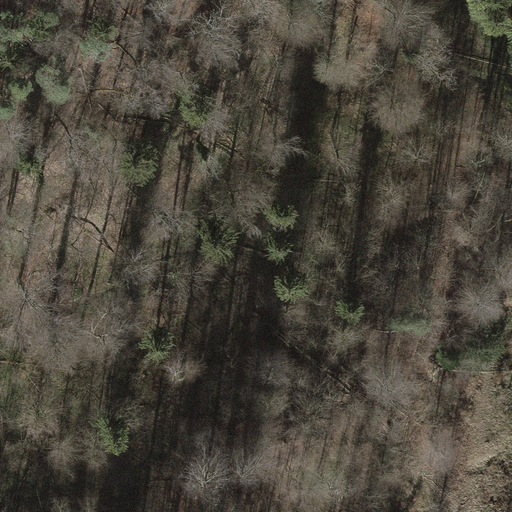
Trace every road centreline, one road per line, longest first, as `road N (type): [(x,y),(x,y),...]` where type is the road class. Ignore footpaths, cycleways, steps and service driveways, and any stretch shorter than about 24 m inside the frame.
road 1 (track): [(511,301),(467,511)]
road 2 (track): [(467,0),(511,126)]
